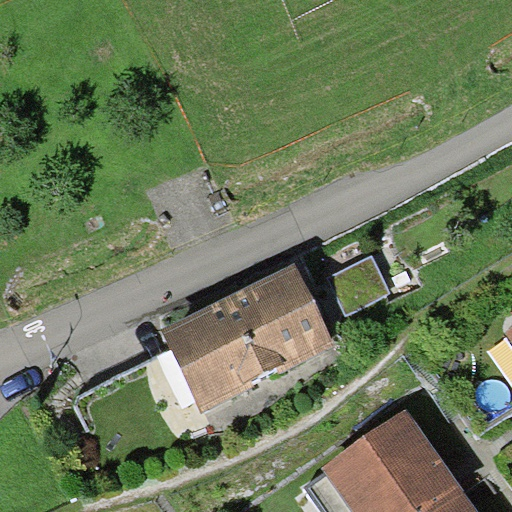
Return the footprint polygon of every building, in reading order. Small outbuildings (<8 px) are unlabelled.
[(373,260),(330,282),(347,316),(390,294),(373,260)] [(298,274),(165,337),(176,360),(203,416),(336,352),(298,274)] [(511,329),(501,337),(511,352),(511,329)] [(317,511),(441,511),(464,496),(407,418),(303,492),(317,511)] [(475,511),(464,496),(441,511),(475,511)]
